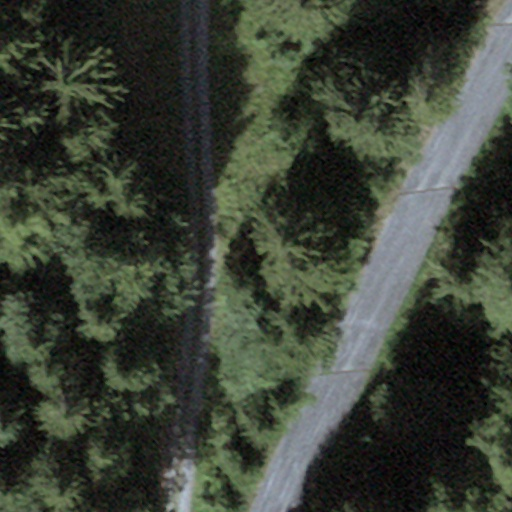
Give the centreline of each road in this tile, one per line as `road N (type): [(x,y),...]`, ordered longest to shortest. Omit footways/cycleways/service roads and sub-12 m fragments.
road 1 (track): [(279,511),(442,164),(511,48)]
road 2 (track): [(192,0),(208,439),(187,511)]
